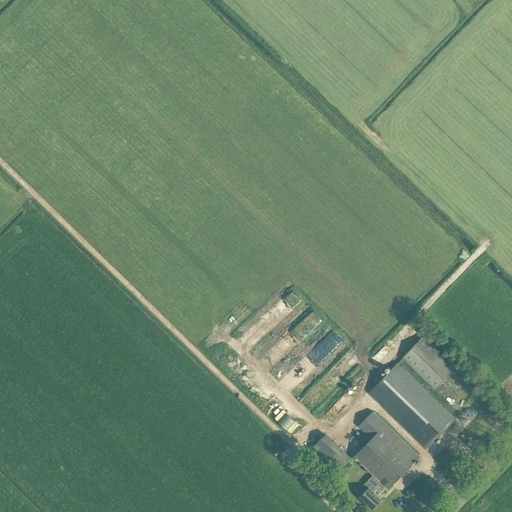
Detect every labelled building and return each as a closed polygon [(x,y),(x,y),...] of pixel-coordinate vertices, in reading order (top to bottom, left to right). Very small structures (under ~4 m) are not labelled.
[(295,344),(320,321),(311,311),(286,335),(295,344)] [(483,393),(425,336),(370,393),(427,449),(456,420),(400,366),(405,361),(461,416),(483,393)] [(219,353),(187,368),(194,383),(226,368),(219,353)] [(420,456),(373,411),(358,426),(371,438),(354,456),(373,475),(364,484),(368,488),(360,497),(372,509),(382,499),(379,495),(386,488),(388,489),(420,456)] [(339,471),(352,457),(326,433),(314,447),(339,471)]
